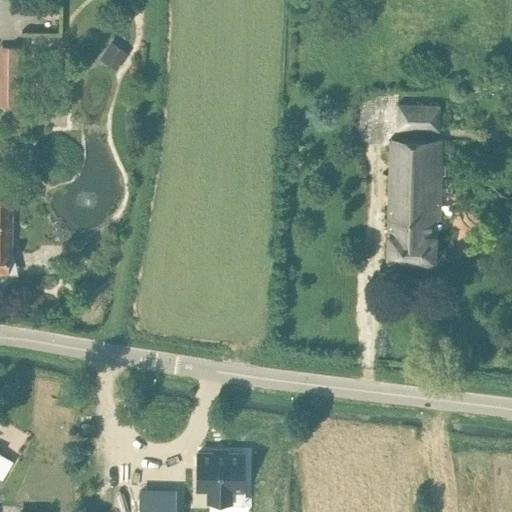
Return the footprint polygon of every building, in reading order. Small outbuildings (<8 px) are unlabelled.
[(103,60),(124,67),(131,47),(111,40),(103,60)] [(0,106),(23,107),(24,46),(0,46),(0,106)] [(396,131),(441,133),(441,104),(397,104),(396,131)] [(488,131),(488,141),(504,141),(504,131),(488,131)] [(390,138),(388,259),(434,260),(435,218),(439,218),(441,139),(390,138)] [(0,270),(5,270),(2,248),(13,248),(13,221),(13,194),(0,194),(0,270)] [(498,229),(510,236),(511,231),(511,220),(502,216),(498,229)] [(245,486),(243,486),(243,452),(228,451),(228,448),(212,448),(212,451),(197,451),(197,487),(209,487),(208,499),(208,503),(244,504),(245,486)] [(140,511),(173,511),(174,490),(142,490),(141,490),(140,511)]
